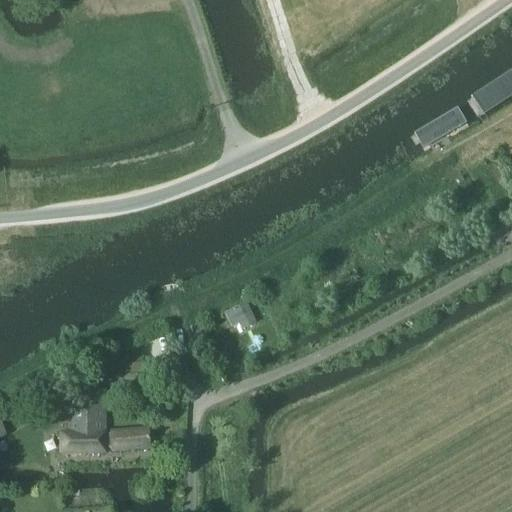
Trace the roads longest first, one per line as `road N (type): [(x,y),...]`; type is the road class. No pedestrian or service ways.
road 1 (unclassified): [(0,220),(159,197),(293,141),(502,0)]
road 2 (unclassified): [(511,251),(356,340),(195,408),(192,511)]
